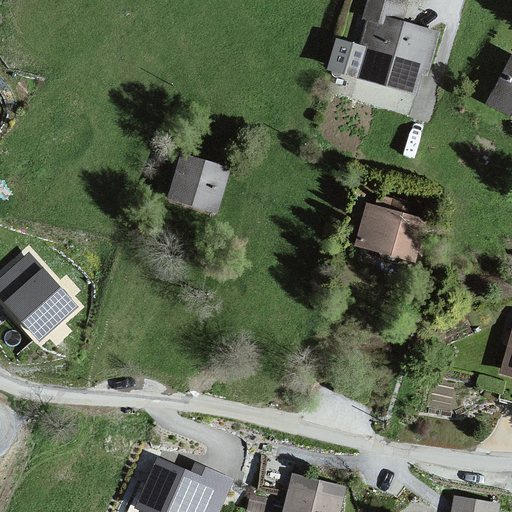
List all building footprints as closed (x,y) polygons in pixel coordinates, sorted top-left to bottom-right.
[(337,45),(326,78),(412,105),(433,39),(400,28),(408,0),(373,0),(357,51),(337,45)] [(511,64),(487,112),(511,124),(511,64)] [(179,157),(164,201),(214,218),(229,174),(179,157)] [(363,207),(351,248),(412,266),(424,226),(363,207)] [(78,309),(29,254),(0,279),(0,303),(38,345),(78,309)] [(511,334),(498,379),(511,383),(511,334)] [(219,511),(234,478),(193,461),(189,471),(155,457),(133,510),(137,511),(219,511)] [(291,478),(281,511),(339,511),(345,493),(291,478)] [(500,511),(501,508),(456,497),(452,511),(500,511)]
